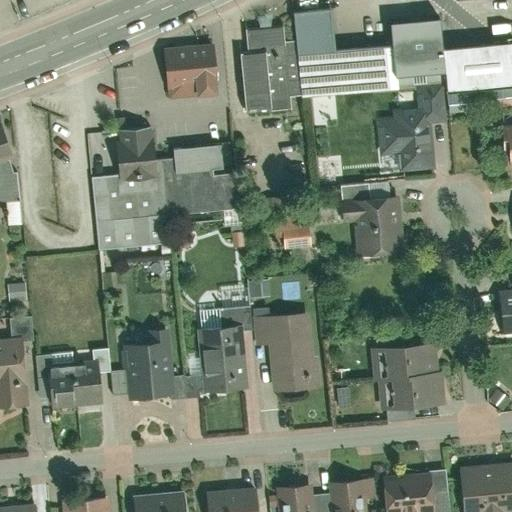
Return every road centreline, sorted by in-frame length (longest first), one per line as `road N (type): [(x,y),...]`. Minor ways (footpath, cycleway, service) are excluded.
road 1 (residential): [(477,426),(0,469)]
road 2 (residential): [(477,426),(456,208)]
road 3 (tertiary): [(176,0),(0,76)]
